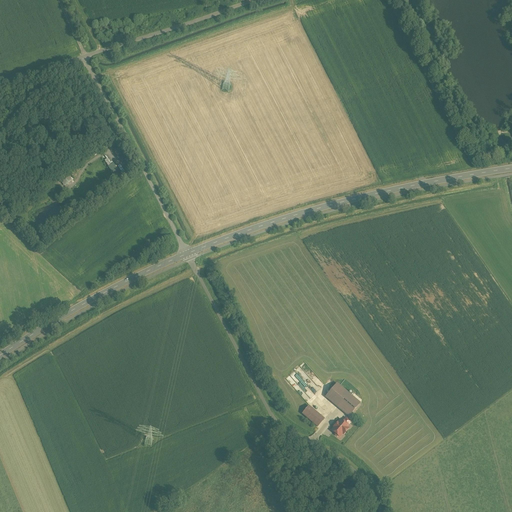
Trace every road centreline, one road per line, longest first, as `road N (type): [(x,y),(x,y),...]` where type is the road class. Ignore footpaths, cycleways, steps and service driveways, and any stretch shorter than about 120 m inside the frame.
road 1 (secondary): [(186,252),(314,209),(511,168)]
road 2 (unclassified): [(186,252),(274,416),(354,466),(381,511)]
road 3 (unclassified): [(83,57),(186,252)]
road 4 (secondary): [(0,355),(186,252)]
road 5 (unclassified): [(260,0),(83,57)]
